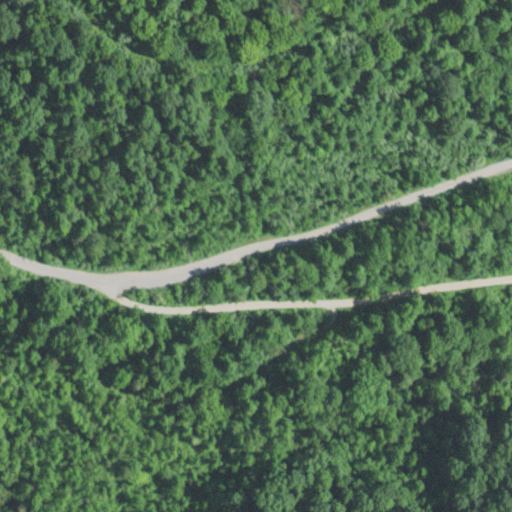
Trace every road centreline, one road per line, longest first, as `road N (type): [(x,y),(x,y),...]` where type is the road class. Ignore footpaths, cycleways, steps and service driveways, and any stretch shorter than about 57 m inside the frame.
road 1 (residential): [(511,325),(491,337),(175,380),(0,206)]
road 2 (residential): [(0,193),(115,223),(511,165)]
